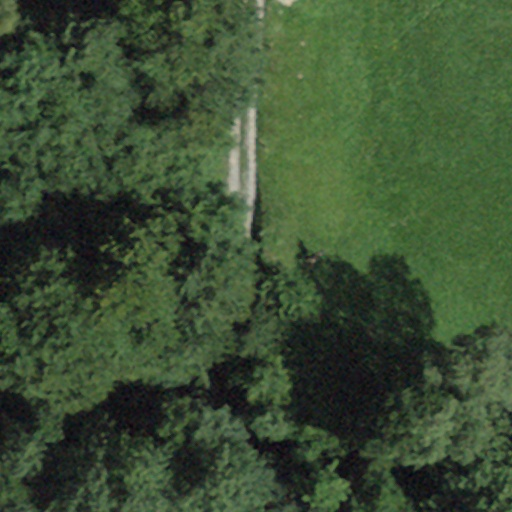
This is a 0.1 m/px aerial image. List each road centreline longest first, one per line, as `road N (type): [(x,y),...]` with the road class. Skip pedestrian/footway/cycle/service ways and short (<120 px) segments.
road 1 (track): [(249,0),(235,345),(277,437),(335,511)]
road 2 (track): [(235,345),(0,411)]
